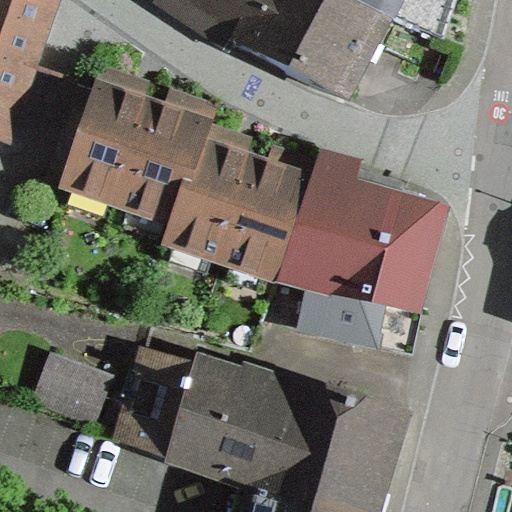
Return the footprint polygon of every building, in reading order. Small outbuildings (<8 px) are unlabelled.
[(0,0),(0,136),(8,139),(56,0),(0,0)] [(159,0),(156,6),(228,55),(233,46),(257,0),(159,0)] [(352,107),(394,15),(366,0),(257,0),(233,46),(352,107)] [(366,0),(394,15),(442,40),(454,0),(366,0)] [(120,202),(153,107),(129,99),(135,81),(104,71),(66,184),(120,202)] [(120,202),(177,221),(210,125),(216,107),(185,97),(178,117),(153,107),(120,202)] [(224,260),(257,165),(231,156),(238,135),(210,125),(177,221),(169,241),(224,260)] [(281,173),(257,165),(224,260),(276,278),(316,164),(288,154),(281,173)] [(316,164),(276,278),(306,289),(317,293),(355,186),(361,169),(319,155),(316,164)] [(428,265),(443,210),(355,186),(317,293),(306,289),(298,326),(413,353),(428,265)] [(257,491),(315,511),(376,511),(406,414),(289,378),(284,393),(146,349),(117,442),(236,484),(257,491)] [(114,378),(51,353),(32,404),(96,428),(114,378)] [(315,511),(257,491),(250,511),(315,511)]
